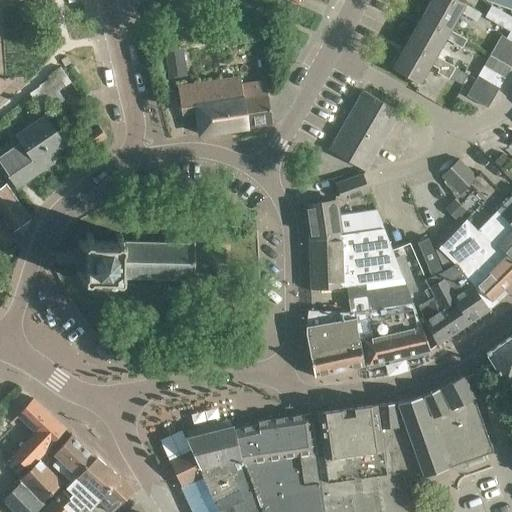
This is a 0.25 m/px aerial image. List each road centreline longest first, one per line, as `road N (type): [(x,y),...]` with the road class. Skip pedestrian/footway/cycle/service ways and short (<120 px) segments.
road 1 (secondary): [(265,374),(310,395),(406,378),(448,361),(511,315)]
road 2 (secondary): [(124,158),(45,225),(4,343)]
road 3 (residential): [(265,374),(285,355),(291,306),(289,229),(261,171)]
road 4 (residential): [(261,171),(358,0)]
road 5 (secondary): [(105,0),(134,124),(124,158)]
road 6 (secondary): [(112,400),(265,374)]
road 7 (residential): [(261,171),(207,151),(124,158)]
road 8 (secondary): [(167,511),(112,400)]
road 9 (secondary): [(4,343),(57,380),(112,400)]
